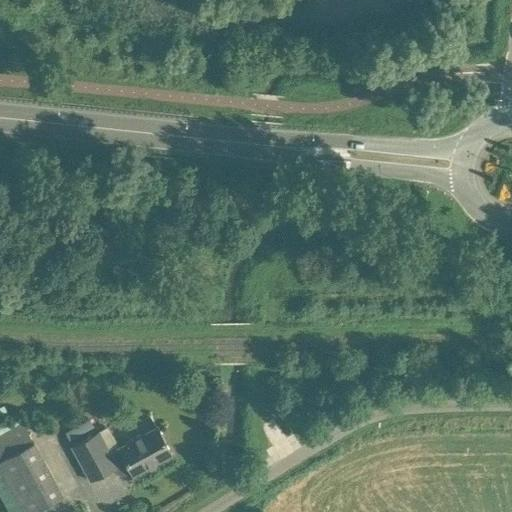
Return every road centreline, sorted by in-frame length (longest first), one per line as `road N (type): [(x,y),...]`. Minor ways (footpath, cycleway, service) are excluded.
road 1 (unclassified): [(511,405),(419,407),(352,420),(196,511)]
road 2 (secondary): [(291,148),(0,117)]
road 3 (secondary): [(467,149),(348,142),(291,148)]
road 4 (secondary): [(291,148),(344,166),(463,175)]
